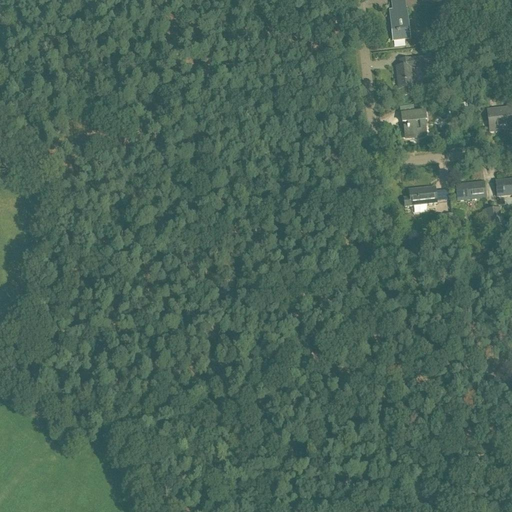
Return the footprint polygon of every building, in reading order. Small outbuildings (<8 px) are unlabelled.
[(389,12),(393,42),(410,40),(406,10),(405,0),(390,0),(392,12),(389,12)] [(437,52),(438,61),(454,59),(453,50),(437,52)] [(402,90),(403,98),(414,96),(413,88),(413,89),(410,70),(422,68),(423,74),(434,72),(432,58),(399,61),(399,68),(396,68),(398,91),(402,90)] [(451,103),(452,114),(460,113),(459,102),(451,103)] [(508,110),(488,112),(490,131),(510,129),(510,122),(508,110)] [(403,124),(405,140),(416,138),(416,137),(426,136),(425,122),(426,122),(425,113),(401,116),(402,124),(403,124)] [(437,124),(436,132),(449,134),(450,126),(437,124)] [(511,181),(495,183),(497,198),(511,196),(511,181)] [(456,187),(457,202),(485,200),(484,184),(456,187)] [(403,200),(404,208),(437,205),(435,189),(409,192),(410,199),(403,200)] [(492,210),(485,211),(487,228),(494,227),(492,210)] [(499,210),(492,210),(494,227),(501,226),(499,210)] [(454,227),(453,216),(445,217),(446,228),(454,227)]
